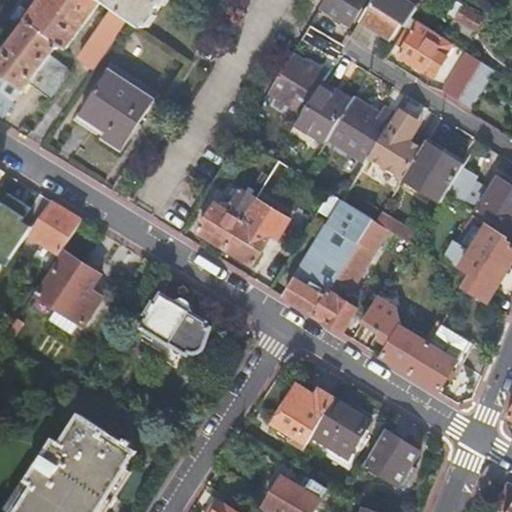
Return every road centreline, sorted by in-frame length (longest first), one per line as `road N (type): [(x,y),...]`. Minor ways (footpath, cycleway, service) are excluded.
road 1 (residential): [(0,145),(287,326)]
road 2 (residential): [(287,326),(476,439)]
road 3 (residential): [(169,511),(287,326)]
road 4 (residential): [(511,146),(347,46)]
